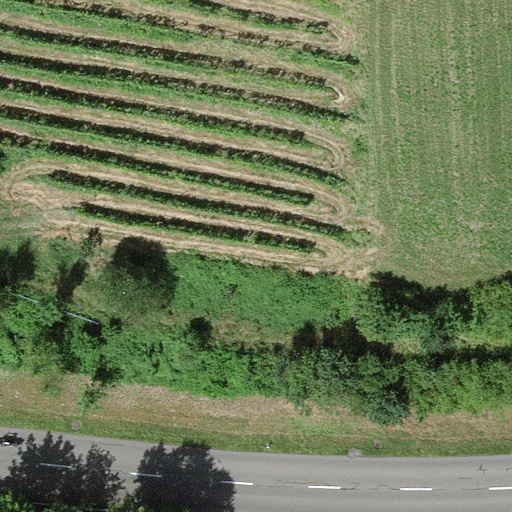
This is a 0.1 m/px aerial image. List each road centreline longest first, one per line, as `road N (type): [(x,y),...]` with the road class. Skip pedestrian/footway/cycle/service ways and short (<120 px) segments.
road 1 (track): [(511,335),(471,346),(262,328),(138,312),(0,271)]
road 2 (tertiary): [(0,459),(139,477),(511,491)]
